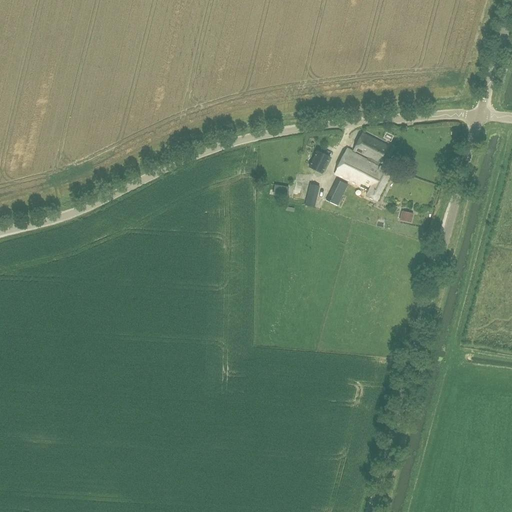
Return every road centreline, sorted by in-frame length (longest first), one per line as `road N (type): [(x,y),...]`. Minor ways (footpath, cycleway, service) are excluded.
road 1 (unclassified): [(0,232),(74,212),(190,157),(260,135),(479,115)]
road 2 (tertiary): [(370,511),(479,115)]
